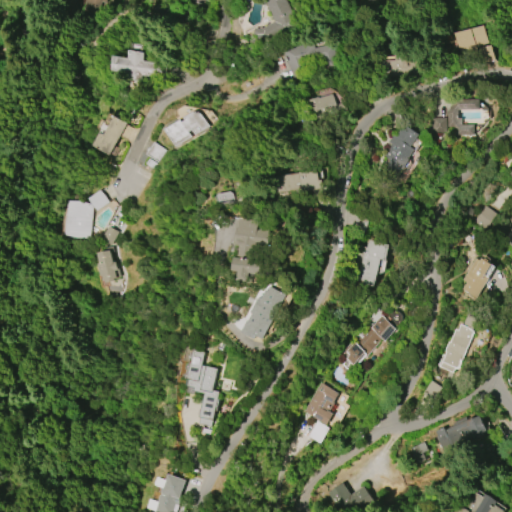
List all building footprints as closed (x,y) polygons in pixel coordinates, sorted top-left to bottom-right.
[(77,11),(80,0),(104,0),(103,4),(98,2),(94,16),(77,11)] [(276,22),(268,0),(287,0),(296,23),(280,30),(252,47),(249,42),(257,36),(252,34),(256,27),(258,28),(262,26),(263,28),(276,22)] [(460,56),(477,52),(480,62),(495,59),(491,44),(489,45),(485,25),(455,32),(460,56)] [(284,50),(312,43),(314,48),(331,44),(336,64),(322,68),(320,59),(305,63),(308,74),(291,79),(284,50)] [(129,58),(131,50),(146,53),(144,61),(162,64),(159,79),(143,76),(141,82),(127,79),(127,75),(112,72),(115,55),(129,58)] [(318,98),(332,94),(335,105),(343,103),(346,111),(311,121),(306,103),(308,103),(307,100),(317,97),(318,98)] [(459,98),(480,98),(480,109),(459,109),(458,110),(458,118),(462,118),(462,124),(475,124),(475,135),(455,135),(455,128),(454,127),(448,127),(448,111),(450,107),(459,98)] [(198,112),(198,111),(200,113),(208,126),(193,134),(190,129),(187,132),(190,136),(174,146),(164,129),(180,119),(182,122),(185,120),(184,117),(195,111),(197,113),(198,112)] [(128,123),(114,146),(119,149),(113,159),(108,156),(109,154),(93,145),(101,131),(104,133),(115,115),(128,123)] [(432,118),(446,118),(447,131),(432,131),(432,118)] [(397,136),(405,124),(420,135),(411,146),(415,149),(409,158),(411,160),(403,170),(401,168),(391,181),(378,171),(388,158),(384,155),(390,147),(388,146),(388,142),(394,134),(397,136)] [(145,153),(154,142),(165,149),(156,161),(145,153)] [(316,170),(318,180),(321,180),(322,188),(301,191),(301,189),(274,192),(271,176),(316,170)] [(63,234),(68,200),(92,203),(88,198),(101,189),(110,201),(96,211),(93,206),(88,238),(63,234)] [(484,205),(496,214),(485,230),(473,221),(484,205)] [(243,218),(261,221),(260,230),(263,230),(263,228),(273,230),(271,246),(261,245),(259,260),(266,261),(264,274),(253,273),(252,281),(242,280),(243,271),(237,270),(239,257),(241,257),(242,246),(239,245),(240,241),(238,241),(240,229),(241,229),(243,218)] [(511,246),(503,241),(511,226),(511,246)] [(390,245),(386,260),(380,259),(374,286),(352,281),(356,266),(358,267),(362,251),(365,252),(368,240),(390,245)] [(96,275),(94,264),(98,263),(96,253),(101,252),(100,248),(110,246),(112,255),(110,255),(111,262),(114,261),(117,277),(109,278),(110,280),(102,282),(100,274),(96,275)] [(462,279),(476,258),(480,261),(484,254),(491,259),(489,262),(492,264),(485,275),(489,278),(476,298),(462,289),(466,282),(462,279)] [(504,275),(492,266),(486,274),(491,277),(487,283),(495,289),(504,275)] [(270,286),(288,296),(265,339),(259,336),(257,339),(244,332),(251,319),(252,320),(256,314),(254,313),(262,297),(264,298),(270,286)] [(381,315),(396,329),(385,341),(381,339),(365,357),(364,356),(348,374),(340,367),(341,366),(336,361),(343,354),(341,352),(349,342),(351,344),(354,342),(352,340),(357,334),(358,335),(362,330),(363,330),(369,323),(372,325),(381,315)] [(452,372),(436,365),(441,354),(443,355),(445,351),(444,350),(447,342),(448,342),(454,329),(457,330),(459,324),(472,330),(456,368),(455,367),(452,372)] [(209,351),(207,364),(222,367),(216,390),(222,392),(215,425),(201,422),(207,394),(196,391),(197,388),(190,386),(192,379),(188,378),(194,348),(209,351)] [(303,411),(319,382),(338,393),(328,411),(333,414),(327,424),(313,417),(313,416),(303,411)] [(437,435),(479,416),(486,431),(443,449),(437,435)] [(308,436),(317,421),(329,428),(321,443),(308,436)] [(413,449),(424,443),(429,453),(418,459),(413,449)] [(169,473),(187,480),(181,498),(182,498),(177,511),(157,511),(155,511),(169,473)] [(350,495),(363,486),(373,501),(356,511),(338,511),(326,493),(341,483),(350,495)] [(449,511),(456,503),(466,511),(477,496),(484,500),(486,497),(497,505),(496,507),(503,511),(449,511)]
